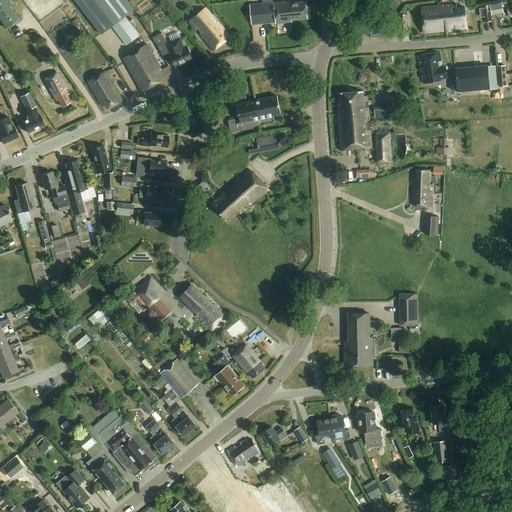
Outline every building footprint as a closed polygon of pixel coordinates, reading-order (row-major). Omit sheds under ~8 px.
[(0,0),(0,20),(6,29),(18,20),(4,0),(0,0)] [(134,10),(126,0),(75,0),(102,34),(112,27),(126,45),(139,35),(125,16),(134,10)] [(259,4),(261,24),(275,23),(275,24),(285,22),(285,20),(307,18),(306,8),(307,7),(307,4),(305,3),(305,1),(289,3),(289,1),(274,3),(274,2),(273,3),(262,4),(259,4)] [(502,3),(489,5),(491,15),(503,13),(502,3)] [(453,8),(452,5),(421,9),(424,33),(447,30),(447,32),(458,31),(464,30),(467,29),(464,8),(453,8)] [(483,7),(485,17),(484,18),(485,23),(492,21),(489,6),(483,7)] [(211,16),(205,8),(189,21),(199,34),(213,51),(230,37),(212,16),(211,16)] [(77,18),(72,22),(75,27),(80,23),(77,18)] [(395,37),(394,25),(371,26),(371,39),(395,37)] [(172,59),(175,67),(193,59),(187,47),(184,48),(180,38),(168,44),(162,32),(153,38),(162,54),(169,51),(173,59),(172,59)] [(162,70),(147,45),(123,58),(142,92),(164,79),(160,71),(162,70)] [(440,79),(448,78),(446,66),(442,67),(441,58),(440,59),(439,52),(418,56),(424,84),(440,81),(440,79)] [(496,66),(498,87),(509,86),(508,75),(506,75),(505,66),(496,66)] [(456,78),(450,79),(451,90),(457,89),(458,92),(489,89),(489,83),(488,67),(456,69),(456,78)] [(108,108),(122,100),(106,71),(88,81),(103,107),(106,105),(108,108)] [(44,79),(56,101),(58,100),(61,107),(70,103),(66,96),(69,94),(66,89),(67,89),(58,72),(44,79)] [(338,115),(337,115),(340,151),(371,148),(367,96),(363,96),(363,91),(338,93),(339,104),(337,104),(338,115)] [(24,113),(27,119),(22,121),(27,133),(44,126),(29,93),(19,97),(26,113),(24,113)] [(281,114),(277,96),(236,105),(240,123),(235,124),(234,119),(228,120),(230,132),(274,122),(273,116),(281,114)] [(388,106),(374,107),(374,110),(375,118),(388,117),(388,106)] [(0,119),(0,137),(3,144),(17,138),(13,127),(12,127),(7,116),(0,119)] [(390,132),(374,134),(375,148),(377,148),(378,165),(392,163),(390,132)] [(168,136),(151,134),(150,140),(142,139),(141,146),(150,147),(150,146),(167,148),(168,136)] [(257,138),(259,149),(279,146),(277,135),(257,138)] [(447,148),(446,148),(446,143),(441,143),(441,148),(437,148),(437,155),(447,155),(447,148)] [(109,170),(106,160),(102,146),(90,149),(94,161),(91,162),(94,174),(109,170)] [(121,150),(120,158),(135,160),(135,152),(121,150)] [(150,159),(142,158),(141,170),(149,171),(148,172),(164,174),(165,162),(150,161),(150,159)] [(65,164),(69,180),(73,192),(66,194),(72,216),(85,212),(79,192),(87,189),(81,167),(79,168),(77,161),(65,164)] [(257,199),(269,190),(260,180),(249,169),(227,189),(228,191),(224,194),(222,192),(211,203),(226,220),(237,210),(241,214),(245,210),(243,206),(247,203),(250,205),(257,199)] [(430,170),(417,170),(416,184),(414,184),(413,206),(432,207),(433,184),(429,184),(430,170)] [(64,186),(58,188),(56,180),(54,181),(52,172),(40,175),(44,190),(51,188),(53,198),(55,197),(59,212),(68,209),(66,203),(68,202),(66,194),(64,186)] [(121,177),(120,186),(135,188),(136,179),(121,177)] [(204,192),(210,187),(205,180),(198,186),(204,192)] [(36,209),(35,205),(30,188),(28,188),(27,183),(15,186),(19,199),(13,201),(17,214),(36,209)] [(138,198),(145,198),(161,200),(163,188),(147,187),(147,185),(139,185),(138,198)] [(211,196),(215,193),(209,187),(206,191),(211,196)] [(117,203),(116,213),(132,215),(134,205),(117,203)] [(0,207),(0,227),(12,221),(4,205),(0,207)] [(145,212),(137,211),(136,222),(143,222),(143,225),(159,226),(160,214),(144,213),(145,212)] [(437,235),(438,217),(426,216),(425,234),(437,235)] [(38,223),(45,250),(53,248),(45,221),(38,223)] [(52,224),(55,235),(61,234),(59,223),(52,224)] [(52,241),(57,255),(83,246),(77,232),(52,241)] [(162,321),(171,313),(159,299),(165,293),(151,277),(136,289),(150,306),(149,306),(162,321)] [(204,297),(192,285),(180,297),(189,305),(189,306),(198,314),(197,316),(212,330),(217,326),(215,324),(219,322),(227,316),(206,295),(204,297)] [(137,293),(128,301),(139,313),(142,310),(143,311),(149,306),(137,293)] [(123,294),(119,297),(124,303),(128,300),(123,294)] [(399,294),(400,326),(418,326),(418,294),(399,294)] [(26,306),(13,311),(16,318),(29,312),(26,306)] [(54,307),(47,312),(53,321),(61,316),(54,307)] [(102,307),(88,319),(95,327),(101,322),(103,325),(111,319),(102,307)] [(349,339),(344,339),(345,366),(370,365),(373,365),(372,338),(370,338),(370,328),(373,328),(382,328),(382,321),(370,321),(369,312),(366,312),(348,313),(349,339)] [(242,317),(232,325),(242,337),(252,329),(242,317)] [(0,337),(4,336),(3,334),(0,327),(9,323),(8,319),(0,321),(0,337)] [(112,320),(107,324),(114,332),(119,328),(112,320)] [(391,328),(391,339),(408,339),(407,328),(391,328)] [(0,337),(0,351),(9,348),(8,346),(5,339),(11,336),(9,332),(3,334),(4,336),(0,337)] [(146,333),(139,339),(144,344),(150,339),(146,333)] [(75,344),(79,349),(91,339),(86,335),(75,344)] [(0,351),(0,365),(14,360),(13,358),(10,350),(15,348),(14,345),(14,344),(8,346),(9,348),(0,351)] [(144,345),(140,348),(144,353),(148,350),(144,345)] [(246,345),(233,356),(245,370),(246,370),(253,378),(265,368),(259,362),(260,361),(246,345)] [(399,345),(398,354),(409,354),(409,345),(399,345)] [(225,348),(221,351),(226,358),(230,355),(225,348)] [(228,360),(222,354),(223,355),(213,364),(215,366),(215,373),(216,375),(214,377),(218,381),(219,380),(232,396),(244,386),(239,380),(240,379),(229,365),(231,364),(228,360)] [(14,360),(0,365),(0,371),(3,378),(18,372),(14,362),(20,360),(18,355),(13,358),(14,360)] [(78,355),(74,358),(80,365),(84,361),(78,355)] [(154,366),(160,373),(173,361),(168,355),(154,366)] [(185,359),(180,361),(178,358),(162,372),(166,377),(164,378),(181,398),(199,383),(205,378),(190,359),(187,361),(185,359)] [(87,376),(81,381),(87,389),(94,384),(87,376)] [(162,377),(157,382),(162,388),(167,383),(162,377)] [(181,399),(173,389),(165,396),(173,405),(168,409),(173,415),(176,418),(173,421),(177,426),(176,426),(184,436),(197,426),(189,416),(188,417),(176,402),(181,399)] [(9,399),(0,406),(0,408),(10,420),(11,419),(17,414),(23,422),(27,419),(20,410),(19,412),(9,399)] [(146,400),(140,405),(149,415),(154,411),(146,400)] [(440,430),(446,429),(444,406),(431,407),(433,423),(439,423),(440,430)] [(0,408),(0,428),(1,427),(7,422),(11,427),(15,424),(11,419),(10,420),(0,408)] [(88,431),(88,432),(98,443),(101,447),(107,442),(116,454),(114,455),(131,474),(132,474),(139,468),(141,471),(152,462),(151,461),(156,457),(137,433),(121,415),(120,416),(114,409),(93,426),(88,431)] [(124,418),(128,414),(124,410),(122,412),(119,409),(116,411),(120,416),(121,414),(124,418)] [(414,417),(413,409),(400,410),(402,427),(406,426),(407,434),(419,432),(419,424),(417,424),(417,417),(414,417)] [(366,441),(379,440),(382,439),(381,429),(376,430),(374,413),(367,414),(366,413),(360,413),(360,415),(358,415),(360,432),(365,431),(366,441)] [(343,416),(329,419),(332,434),(333,440),(343,438),(343,440),(350,439),(349,430),(345,431),(343,416)] [(332,434),(329,419),(317,421),(320,435),(316,436),(318,444),(325,443),(324,435),(332,434)] [(162,454),(175,444),(167,434),(166,435),(155,420),(146,427),(151,433),(151,432),(154,436),(151,438),(155,444),(162,454)] [(281,440),(288,435),(283,428),(276,432),(272,426),(262,433),(271,445),(280,439),(281,440)] [(300,427),(294,431),(302,443),(308,439),(300,427)] [(98,443),(88,432),(77,441),(87,452),(98,443)] [(247,443),(245,439),(227,451),(237,467),(260,452),(252,440),(247,443)] [(47,441),(39,447),(42,451),(50,445),(47,441)] [(436,463),(448,462),(446,441),(434,442),(436,463)] [(299,446),(302,450),(308,446),(305,442),(299,446)] [(358,442),(351,444),(355,453),(361,450),(358,442)] [(403,449),(408,459),(414,456),(409,446),(403,449)] [(379,448),(380,463),(391,463),(390,447),(379,448)] [(330,449),(323,453),(329,464),(332,469),(340,465),(337,460),(330,449)] [(106,459),(100,452),(87,463),(93,470),(102,482),(104,481),(114,493),(125,484),(114,472),(116,471),(106,459)] [(419,456),(424,475),(435,472),(430,453),(419,456)] [(294,461),(296,465),(306,458),(304,455),(294,461)] [(16,457),(4,467),(13,477),(25,466),(16,457)] [(252,462),(255,467),(261,463),(258,458),(252,462)] [(271,479),(277,475),(274,469),(267,474),(271,479)] [(77,508),(90,498),(78,484),(84,480),(76,470),(67,477),(72,484),(63,491),(77,508)] [(390,477),(381,482),(388,495),(398,490),(390,477)] [(364,486),(372,501),(382,495),(376,483),(378,482),(376,480),(364,486)] [(6,484),(1,488),(5,493),(10,489),(6,484)] [(20,511),(0,487),(0,506),(4,511),(20,511)] [(264,511),(249,488),(235,497),(245,511),(264,511)] [(54,511),(49,506),(49,507),(43,500),(28,511),(54,511)] [(185,508),(180,502),(171,510),(172,511),(194,511),(190,511),(186,507),(185,508)]
